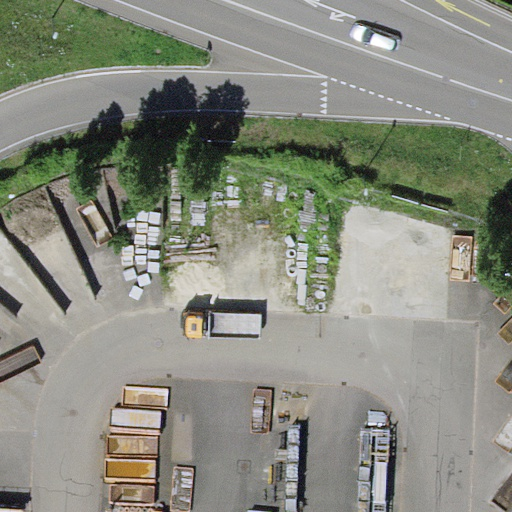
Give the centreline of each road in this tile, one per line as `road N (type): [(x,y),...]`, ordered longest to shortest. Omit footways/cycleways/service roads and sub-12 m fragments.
road 1 (motorway): [(0,126),(39,107),(117,92),(435,81)]
road 2 (secondary): [(165,0),(435,81)]
road 3 (secondary): [(507,78),(360,0)]
road 4 (motorway): [(507,78),(397,0)]
